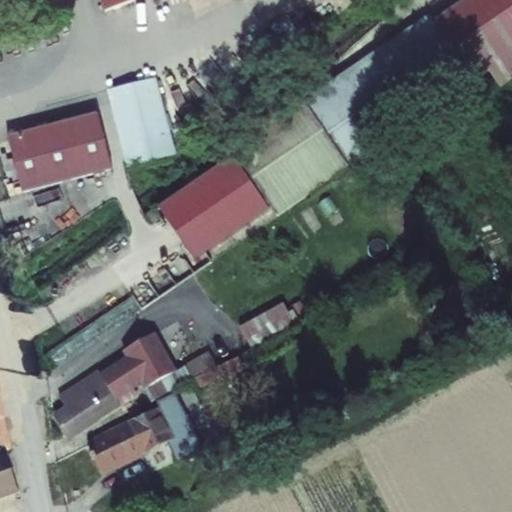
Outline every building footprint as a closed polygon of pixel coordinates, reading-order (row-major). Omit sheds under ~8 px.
[(297,90),(228,143),(282,214),(495,64),(506,79),(511,75),(511,0),(461,0),(448,9),(445,5),(322,89),(304,101),(297,90)] [(314,78),(297,90),(304,101),(322,89),(314,78)] [(176,155),(157,79),(109,91),(128,167),(176,155)] [(23,194),(113,171),(99,115),(9,138),(23,194)] [(271,212),(234,159),(159,213),(196,265),(271,212)] [(167,269),(129,294),(141,312),(179,286),(167,269)] [(298,321),(286,299),(243,321),(255,343),(298,321)] [(176,365),(154,327),(124,345),(129,353),(101,369),(98,365),(59,392),(67,403),(56,410),(70,429),(119,399),(117,396),(144,378),(155,397),(220,361),(212,347),(176,365)] [(164,400),(95,435),(103,450),(142,430),(148,442),(170,431),(180,449),(204,437),(194,418),(177,426),(164,400)] [(0,494),(16,489),(6,447),(9,444),(2,414),(0,414),(0,494)] [(142,430),(103,450),(109,462),(148,442),(142,430)]
